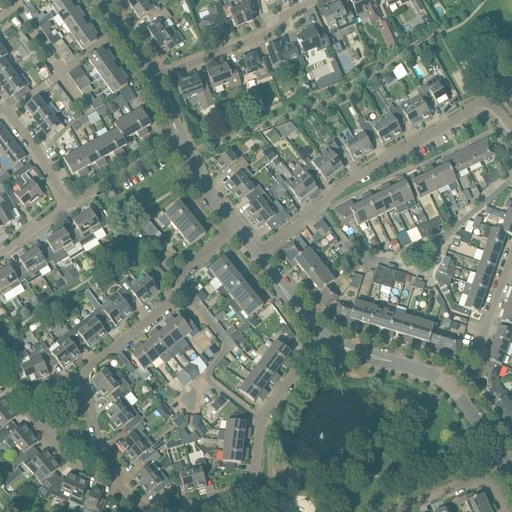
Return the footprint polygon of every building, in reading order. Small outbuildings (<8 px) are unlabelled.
[(51,7),(58,15),(72,6),(69,2),(71,0),(60,0),(56,3),(51,7)] [(125,0),(126,0),(133,10),(146,1),(147,0),(125,0)] [(231,4),(221,7),(227,22),(233,20),(236,28),(253,22),(251,16),(256,14),(250,0),(239,0),(241,2),(243,7),(234,11),(231,4)] [(350,0),(355,9),(358,16),(367,12),(371,23),(380,19),(376,8),(372,0),(350,0)] [(418,0),(412,0),(410,1),(417,14),(424,10),(418,0)] [(31,16),(36,12),(34,9),(38,6),(34,1),(25,7),(29,13),(31,16)] [(146,16),(150,20),(166,9),(161,12),(158,7),(153,10),(146,1),(133,10),(140,20),(146,16)] [(227,22),(221,7),(220,3),(207,8),(211,18),(201,22),(208,39),(224,32),(221,24),(227,22)] [(321,12),(325,21),(328,28),(336,25),(339,32),(355,25),(350,14),(345,16),(339,4),(321,12)] [(58,15),(64,24),(81,12),(77,7),(74,9),(72,6),(58,15)] [(147,29),(154,39),(172,27),(171,27),(167,30),(163,24),(172,18),(166,9),(150,20),(153,25),(147,29)] [(64,24),(70,33),(84,23),(82,20),(85,17),(81,12),(64,24)] [(386,36),(393,32),(387,18),(380,22),(386,36)] [(40,28),(46,37),(52,33),(49,30),(53,27),(49,22),(40,28)] [(76,42),(77,42),(94,30),(90,25),(87,27),(84,23),(70,33),(74,38),(71,40),(74,43),(76,42)] [(172,27),(154,39),(161,49),(167,45),(172,51),(176,48),(176,49),(178,47),(178,46),(183,43),(185,41),(178,31),(176,33),(172,27)] [(307,34),(297,38),(300,44),(304,55),(316,49),(318,53),(330,48),(330,47),(322,30),(316,33),(313,27),(305,30),(307,34)] [(17,34),(20,38),(27,33),(24,29),(17,34)] [(94,30),(77,42),(83,51),(97,41),(94,37),(97,35),(94,30)] [(54,36),(52,33),(46,37),(52,46),(61,40),(57,34),(54,36)] [(394,33),(387,36),(391,44),(387,46),(390,53),(400,47),(394,33)] [(59,55),(67,48),(61,40),(52,46),(59,55)] [(343,51),(340,42),(330,47),(330,48),(333,56),(343,51)] [(279,45),(267,49),(275,70),(277,72),(279,73),(282,72),(283,72),(285,71),(285,68),(285,66),(285,65),(286,65),(286,64),(299,59),(297,55),(294,47),(294,46),(285,49),(285,51),(282,52),(279,45)] [(22,46),(17,49),(22,59),(27,56),(22,46)] [(26,52),(28,56),(35,51),(33,47),(26,52)] [(424,51),(417,55),(421,61),(428,57),(433,54),(429,47),(424,51)] [(67,48),(59,55),(67,66),(76,60),(67,48)] [(88,60),(94,69),(111,56),(108,52),(105,54),(102,50),(88,60)] [(238,61),(241,70),(244,77),(253,74),(256,75),(258,82),(271,77),(265,58),(258,61),(256,54),(238,61)] [(0,75),(10,68),(4,59),(8,56),(7,56),(0,60),(0,75)] [(94,69),(101,77),(114,67),(112,64),(115,62),(111,56),(94,69)] [(40,57),(32,62),(35,66),(42,61),(40,57)] [(335,61),(330,63),(335,74),(340,72),(335,61)] [(419,82),(426,78),(418,63),(411,67),(419,82)] [(208,72),(211,81),(214,89),(223,86),(222,84),(229,81),(231,89),(241,85),(234,68),(229,70),(226,65),(208,72)] [(101,77),(107,86),(124,74),(120,69),(117,71),(114,67),(101,77)] [(399,67),(394,71),(398,78),(404,75),(399,67)] [(0,75),(0,84),(3,88),(17,78),(10,68),(0,75)] [(79,79),(77,76),(81,73),(77,68),(68,74),(74,83),(79,79)] [(124,74),(107,86),(113,95),(120,91),(127,86),(125,82),(128,79),(124,74)] [(16,101),(30,92),(27,86),(29,84),(23,75),(17,78),(3,88),(10,98),(13,96),(16,101)] [(89,86),(91,84),(85,76),(84,77),(83,77),(79,79),(74,83),(80,92),(89,85),(89,86)] [(214,105),(207,86),(201,88),(197,76),(178,83),(184,100),(197,95),(202,109),(214,105)] [(327,77),(317,82),(320,89),(330,85),(327,77)] [(440,78),(436,80),(439,85),(444,93),(447,91),(440,78)] [(428,90),(439,108),(449,102),(447,99),(444,93),(439,85),(436,80),(421,88),(424,92),(428,90)] [(57,98),(64,93),(57,83),(50,89),(57,98)] [(92,97),(90,93),(93,91),(89,86),(89,85),(80,92),(87,101),(92,97)] [(127,86),(120,91),(122,94),(131,90),(127,86)] [(432,117),(425,106),(430,103),(424,92),(421,88),(417,91),(419,96),(409,101),(422,123),(432,117)] [(125,99),(133,95),(131,90),(122,94),(125,99)] [(510,101),(508,98),(508,97),(504,92),(499,96),(506,104),(510,101)] [(71,102),(64,93),(57,98),(64,108),(71,102)] [(122,96),(113,101),(116,105),(118,104),(124,100),(122,96)] [(25,108),(32,118),(46,107),(38,97),(25,108)] [(103,105),(98,98),(95,100),(92,97),(87,101),(94,111),(103,105)] [(409,101),(395,109),(395,110),(397,113),(401,121),(406,118),(412,129),(422,123),(409,101)] [(71,102),(64,108),(72,118),(73,117),(76,120),(82,117),(71,102)] [(116,112),(112,104),(106,107),(108,111),(110,115),(116,112)] [(390,112),(380,118),(393,140),(403,134),(392,116),(397,113),(395,110),(395,109),(393,106),(388,109),(390,112)] [(32,118),(39,127),(53,117),(46,107),(32,118)] [(99,116),(108,111),(106,107),(96,112),(99,116)] [(231,123),(225,108),(214,112),(217,122),(219,121),(221,126),(231,123)] [(141,110),(132,115),(144,136),(149,134),(146,129),(151,126),(141,110)] [(101,120),(99,116),(96,112),(87,117),(90,121),(92,125),(101,120)] [(132,115),(123,120),(133,136),(137,134),(140,139),(144,136),(132,115)] [(53,117),(39,127),(47,137),(54,131),(57,135),(66,129),(60,122),(58,123),(53,117)] [(81,126),(90,121),(87,117),(84,119),(79,122),(81,126)] [(362,120),(368,130),(373,127),(383,146),(393,140),(380,118),(371,123),(369,120),(367,121),(365,118),(362,120)] [(114,125),(117,130),(126,147),(131,144),(128,139),(133,136),(123,120),(114,125)] [(363,133),(368,130),(362,120),(357,122),(363,133)] [(82,128),(81,126),(79,122),(74,125),(70,127),(73,133),(82,128)] [(0,140),(8,134),(0,123),(0,140)] [(285,125),(279,130),(285,138),(291,133),(285,125)] [(105,128),(96,133),(99,139),(109,156),(113,154),(116,159),(121,157),(108,135),(105,128)] [(117,130),(108,135),(121,157),(125,154),(122,149),(126,147),(117,130)] [(273,130),(266,136),(274,145),(281,139),(273,130)] [(0,140),(0,153),(3,157),(17,146),(8,134),(0,140)] [(364,134),(354,140),(364,157),(374,151),(369,142),(364,134)] [(339,136),(332,140),(338,149),(340,152),(346,148),(354,162),(364,157),(354,140),(349,143),(345,136),(341,139),(339,136)] [(99,139),(91,144),(103,166),(107,164),(104,159),(109,156),(99,139)] [(488,139),(477,144),(484,161),(496,155),(488,139)] [(344,168),(338,160),(333,153),(338,149),(332,140),(326,145),(328,148),(319,155),(336,175),(344,168)] [(91,144),(82,149),(91,166),(95,164),(98,169),(103,166),(91,144)] [(477,144),(465,150),(473,166),(484,161),(477,144)] [(17,146),(3,157),(12,169),(26,157),(17,146)] [(277,157),(270,148),(263,154),(270,162),(277,157)] [(82,149),(73,154),(85,176),(89,174),(86,169),(91,166),(82,149)] [(465,150),(454,156),(462,172),(473,166),(465,150)] [(235,162),(239,167),(246,161),(245,161),(248,158),(245,155),(242,157),(237,161),(230,152),(215,164),(222,173),(235,162)] [(85,176),(73,154),(63,159),(73,176),(77,173),(80,179),(85,176)] [(336,175),(319,155),(311,162),(308,158),(303,161),(307,166),(311,171),(315,168),(327,182),(336,175)] [(454,156),(443,161),(454,184),(457,182),(454,176),(462,172),(454,156)] [(225,185),(232,194),(247,182),(247,181),(253,176),(246,168),(249,165),(246,161),(239,167),(242,171),(233,178),(225,185)] [(432,166),(431,167),(442,189),(454,184),(443,161),(441,162),(444,167),(434,172),(432,166)] [(23,188),(35,203),(41,199),(40,198),(43,195),(32,181),(27,184),(21,177),(32,168),(29,163),(13,175),(17,180),(23,188)] [(306,174),(297,181),(309,196),(318,189),(312,181),(307,175),(311,171),(307,166),(302,169),(306,174)] [(425,176),(423,178),(431,195),(442,189),(431,167),(423,171),(425,176)] [(501,178),(497,169),(487,174),(491,183),(501,178)] [(0,182),(2,184),(11,177),(7,172),(0,177),(0,182)] [(431,195),(423,178),(416,181),(413,175),(409,178),(420,200),(431,195)] [(309,196),(297,181),(293,185),(290,181),(288,181),(285,183),(280,177),(275,180),(282,189),(285,193),(286,194),(290,190),(301,203),(309,196)] [(401,185),(395,187),(404,204),(407,211),(417,206),(414,200),(403,177),(398,180),(401,185)] [(247,196),(250,201),(263,191),(259,186),(254,190),(247,182),(232,194),(239,202),(247,196)] [(389,184),(383,187),(394,209),(404,204),(395,187),(391,189),(389,184)] [(382,194),(376,197),(384,214),(394,209),(383,187),(380,189),(382,194)] [(35,203),(23,188),(14,194),(26,209),(29,206),(30,208),(35,203)] [(480,195),(477,188),(471,191),(474,198),(480,195)] [(282,189),(277,194),(280,198),(285,193),(282,189)] [(246,211),(253,220),(273,204),(263,191),(250,201),(254,205),(246,211)] [(467,191),(462,193),(466,202),(472,199),(467,191)] [(370,193),(363,197),(374,219),(384,214),(376,197),(373,198),(370,193)] [(0,221),(3,227),(14,221),(8,210),(13,207),(7,197),(0,200),(0,221)] [(364,203),(356,207),(364,224),(374,219),(363,197),(361,197),(364,203)] [(463,208),(459,201),(455,203),(456,204),(452,206),(455,212),(463,208)] [(352,202),(343,206),(351,222),(355,220),(358,227),(364,224),(356,207),(355,207),(352,202)] [(511,203),(507,202),(505,208),(509,209),(507,215),(500,213),(498,219),(505,221),(511,223),(511,203)] [(165,215),(171,223),(191,207),(187,203),(183,207),(179,203),(165,215)] [(273,204),(253,220),(260,229),(266,224),(272,232),(284,222),(281,219),(287,215),(283,210),(280,213),(273,204)] [(351,222),(343,206),(333,211),(341,227),(351,222)] [(171,223),(178,231),(192,219),(189,215),(194,211),(191,207),(171,223)] [(493,210),(491,215),(498,218),(500,212),(493,210)] [(91,211),(82,217),(93,235),(102,230),(109,225),(101,211),(94,216),(91,211)] [(448,211),(439,215),(443,224),(452,220),(448,211)] [(439,215),(434,218),(439,227),(443,224),(439,215)] [(77,228),(72,231),(79,243),(82,248),(96,240),(93,235),(82,217),(73,222),(77,228)] [(178,231),(184,239),(203,223),(200,219),(195,223),(192,219),(178,231)] [(331,231),(322,220),(313,228),(316,232),(321,229),(326,235),(331,231)] [(511,223),(505,221),(501,232),(506,234),(511,236),(511,223)] [(150,222),(142,229),(147,234),(155,227),(150,222)] [(203,223),(184,239),(190,247),(205,235),(202,231),(207,227),(203,223)] [(502,246),(506,234),(501,232),(492,229),(486,227),(482,238),(488,240),(488,241),(502,246)] [(417,229),(408,234),(412,244),(422,239),(417,229)] [(64,230),(55,235),(66,253),(76,248),(75,246),(79,243),(72,231),(67,235),(64,230)] [(467,246),(471,235),(460,230),(457,236),(455,235),(453,240),(459,242),(467,246)] [(406,231),(397,235),(399,239),(403,248),(412,244),(408,234),(406,231)] [(163,242),(160,238),(163,236),(159,232),(150,239),(157,247),(163,242)] [(50,247),(45,250),(52,262),(55,266),(69,258),(66,253),(55,235),(46,241),(50,247)] [(294,241),(280,252),(287,262),(289,264),(303,253),(301,250),(300,249),(294,241)] [(394,241),(390,243),(394,253),(399,251),(394,241)] [(488,241),(484,252),(498,257),(502,246),(488,241)] [(116,244),(110,248),(115,254),(121,251),(116,244)] [(37,249),(28,254),(39,272),(49,266),(48,264),(52,262),(45,250),(40,253),(37,249)] [(171,249),(164,255),(170,263),(176,259),(173,255),(175,253),(171,249)] [(303,253),(289,264),(293,269),(298,265),(300,267),(301,269),(316,257),(314,255),(309,249),(303,253)] [(484,252),(480,263),(494,268),(498,257),(484,252)] [(23,266),(18,269),(25,281),(28,286),(42,277),(39,272),(28,254),(19,259),(23,266)] [(304,273),(299,277),(302,280),(322,265),(316,257),(301,269),(304,273)] [(209,270),(216,278),(235,263),(232,259),(228,262),(224,258),(209,270)] [(216,278),(222,286),(237,274),(234,271),(239,267),(235,263),(216,278)] [(451,278),(455,267),(453,266),(449,265),(443,263),(441,268),(439,267),(437,273),(451,278)] [(480,263),(476,275),(490,280),(494,268),(480,263)] [(322,265),(302,280),(306,284),(310,281),(314,285),(328,273),(322,265)] [(124,266),(119,270),(123,275),(128,271),(124,266)] [(377,266),(372,283),(382,286),(384,279),(387,269),(377,266)] [(10,267),(1,273),(12,291),(21,285),(20,284),(21,283),(25,281),(18,269),(13,272),(10,267)] [(148,277),(139,284),(151,299),(160,292),(153,284),(158,281),(148,269),(144,272),(148,277)] [(387,269),(384,279),(394,282),(397,272),(387,269)] [(76,270),(63,278),(67,285),(80,276),(76,270)] [(403,285),(406,275),(397,272),(394,282),(403,285)] [(12,291),(1,273),(0,273),(0,295),(2,294),(3,296),(4,295),(12,291)] [(317,289),(312,292),(315,296),(329,285),(335,281),(329,274),(328,273),(314,285),(315,286),(317,289)] [(447,289),(451,278),(437,273),(436,273),(434,279),(435,279),(439,285),(441,289),(446,287),(447,289)] [(222,286),(229,294),(248,279),(245,275),(240,278),(237,274),(222,286)] [(476,275),(472,285),(472,286),(486,291),(490,280),(476,275)] [(63,278),(55,284),(59,290),(67,285),(63,278)] [(105,294),(117,285),(112,279),(100,288),(105,294)] [(151,299),(139,284),(134,288),(127,279),(119,286),(122,290),(132,302),(136,299),(142,306),(151,299)] [(229,294),(235,302),(250,290),(247,286),(251,283),(248,279),(229,294)] [(468,297),(482,302),(486,291),(472,286),(472,285),(466,283),(462,295),(468,297)] [(329,285),(315,296),(318,299),(325,309),(339,298),(333,290),(331,288),(329,285)] [(450,295),(447,289),(446,287),(441,289),(445,298),(450,295)] [(49,289),(42,293),(46,299),(52,295),(49,289)] [(127,306),(132,302),(122,290),(118,293),(109,300),(110,301),(113,305),(125,320),(133,313),(127,306)] [(235,302),(231,306),(237,314),(242,310),(261,295),(258,291),(253,294),(250,290),(235,302)] [(88,291),(83,295),(88,300),(92,297),(88,291)] [(261,295),(242,310),(248,318),(255,313),(263,306),(260,302),(264,299),(261,295)] [(454,305),(452,311),(460,314),(468,317),(471,311),(478,314),(482,302),(468,297),(462,295),(458,306),(454,305)] [(39,304),(35,298),(29,302),(33,308),(39,304)] [(125,320),(113,305),(110,301),(101,308),(100,307),(96,311),(106,323),(110,320),(116,327),(125,320)] [(353,308),(348,325),(353,327),(355,321),(358,322),(360,323),(366,304),(363,304),(355,301),(353,308)] [(338,304),(333,321),(345,324),(347,325),(348,325),(353,308),(350,307),(348,307),(338,304)] [(366,304),(360,323),(365,324),(363,330),(367,331),(368,331),(375,307),(374,307),(366,304)] [(22,307),(16,311),(19,316),(25,312),(22,307)] [(375,307),(368,331),(373,333),(375,327),(380,329),(385,310),(375,307)] [(56,309),(53,311),(56,314),(59,317),(62,314),(58,311),(56,309)] [(511,311),(505,309),(501,322),(511,326),(511,311)] [(385,310),(380,329),(384,330),(383,336),(388,337),(395,313),(385,310)] [(96,311),(83,321),(99,341),(107,334),(101,327),(106,323),(96,311)] [(223,312),(214,318),(217,322),(225,315),(223,312)] [(395,313),(388,337),(389,338),(393,339),(394,333),(399,334),(405,316),(397,314),(395,313)] [(405,316),(399,334),(402,335),(404,336),(402,342),(407,343),(414,319),(408,317),(405,316)] [(200,333),(191,322),(186,326),(180,318),(176,321),(172,317),(168,320),(184,339),(189,335),(192,339),(200,333)] [(259,322),(255,317),(250,321),(254,326),(259,322)] [(51,324),(47,319),(41,323),(45,328),(51,324)] [(414,319),(407,343),(412,345),(414,339),(419,340),(424,322),(419,320),(414,319)] [(168,328),(164,331),(180,351),(188,344),(184,339),(168,320),(164,323),(168,328)] [(83,321),(69,332),(79,344),(83,341),(90,348),(99,341),(83,321)] [(424,322),(419,340),(424,342),(422,347),(423,348),(427,349),(432,332),(434,325),(430,324),(424,322)] [(233,326),(226,332),(229,336),(236,330),(233,326)] [(243,326),(229,337),(233,342),(242,335),(240,334),(246,329),(243,326)] [(511,331),(499,327),(495,340),(509,345),(511,334),(511,331)] [(156,329),(152,333),(168,352),(173,358),(180,351),(164,331),(160,334),(156,329)] [(75,347),(79,344),(69,332),(65,335),(56,342),(60,347),(72,362),(81,355),(75,347)] [(432,332),(427,349),(434,351),(442,354),(447,336),(440,334),(432,332)] [(152,341),(148,344),(160,358),(164,364),(173,358),(168,352),(152,333),(148,336),(152,341)] [(242,335),(233,342),(237,347),(237,346),(241,343),(245,349),(250,345),(242,335)] [(447,336),(442,354),(446,355),(457,358),(458,353),(462,341),(452,338),(451,338),(447,336)] [(495,340),(490,352),(504,357),(509,345),(495,340)] [(276,341),(270,350),(290,365),(293,361),(288,357),(291,353),(276,341)] [(140,342),(136,346),(152,365),(160,358),(148,344),(144,347),(140,342)] [(40,347),(42,350),(52,366),(57,362),(63,369),(72,362),(60,347),(52,354),(44,344),(40,347)] [(152,365),(136,346),(132,349),(136,353),(132,357),(140,367),(135,371),(144,382),(152,375),(146,369),(152,365)] [(213,346),(205,353),(209,359),(216,354),(218,352),(213,346)] [(49,375),(45,367),(51,364),(52,366),(42,350),(38,352),(28,357),(39,380),(49,375)] [(270,350),(263,358),(279,369),(282,365),(286,369),(290,365),(270,350)] [(490,352),(486,365),(501,371),(502,366),(501,366),(504,357),(490,352)] [(39,380),(28,357),(22,360),(21,357),(11,361),(19,378),(24,376),(29,385),(39,380)] [(263,358),(258,366),(257,366),(277,381),(280,377),(276,374),(279,369),(263,358)] [(251,374),(266,386),(269,382),(274,385),(277,381),(257,366),(258,366),(251,361),(245,369),(251,374)] [(190,363),(182,370),(186,374),(187,376),(192,381),(200,375),(190,363)] [(501,371),(486,365),(481,378),(487,380),(487,384),(499,382),(498,378),(501,371)] [(90,382),(98,391),(112,379),(105,370),(90,382)] [(187,376),(186,374),(185,373),(177,380),(179,383),(180,384),(184,388),(192,382),(192,381),(187,376)] [(251,374),(245,383),(265,398),(268,393),(263,390),(266,386),(251,374)] [(112,394),(116,398),(129,386),(123,378),(116,384),(112,379),(98,391),(105,400),(112,394)] [(499,382),(487,384),(488,388),(483,391),(493,405),(506,396),(511,391),(506,383),(500,387),(499,386),(499,382)] [(265,398),(245,383),(239,391),(254,402),(257,398),(262,402),(265,398)] [(132,406),(125,398),(131,393),(128,388),(130,387),(129,386),(116,398),(115,398),(119,402),(112,408),(105,414),(112,423),(132,406)] [(171,389),(165,393),(170,398),(175,394),(171,389)] [(152,391),(147,395),(151,401),(157,396),(152,391)] [(507,397),(506,396),(493,405),(500,415),(511,407),(505,398),(507,397)] [(219,398),(215,402),(221,407),(224,404),(219,398)] [(0,415),(10,408),(3,399),(0,401),(0,415)] [(133,427),(142,420),(146,416),(145,415),(141,418),(132,406),(112,423),(109,425),(115,431),(117,430),(119,432),(130,423),(133,427)] [(511,422),(511,406),(511,407),(500,415),(507,426),(511,422)] [(0,437),(13,427),(10,423),(17,416),(10,408),(0,415),(0,437)] [(176,420),(183,414),(183,413),(181,411),(173,417),(176,420)] [(147,437),(142,432),(145,429),(143,426),(145,424),(142,420),(133,427),(130,430),(133,434),(126,440),(119,446),(126,454),(147,437)] [(227,421),(226,431),(250,434),(251,429),(245,429),(246,423),(227,421)] [(13,427),(0,437),(0,445),(7,454),(12,450),(17,446),(31,433),(24,425),(17,431),(13,427)] [(219,431),(218,441),(224,442),(243,444),(244,439),(250,439),(250,434),(226,431),(219,431)] [(194,432),(189,436),(195,443),(200,439),(194,432)] [(23,463),(33,454),(30,450),(39,442),(31,433),(17,446),(21,450),(16,454),(17,455),(13,459),(15,461),(13,462),(17,467),(23,463)] [(156,451),(164,445),(163,443),(160,440),(153,445),(147,437),(126,454),(133,463),(144,454),(147,458),(156,451)] [(224,442),(223,452),(248,455),(249,450),(243,449),(243,444),(224,442)] [(23,463),(34,475),(53,459),(46,451),(37,458),(33,454),(23,463)] [(146,467),(133,478),(140,486),(160,470),(154,463),(161,457),(156,451),(147,458),(142,463),(146,467)] [(248,455),(223,452),(222,462),(219,461),(218,468),(234,470),(235,464),(241,464),(241,459),(247,460),(248,455)] [(44,481),(60,468),(53,459),(34,475),(42,486),(36,491),(43,499),(45,496),(47,493),(51,489),(44,481)] [(190,466),(189,466),(196,490),(207,487),(204,478),(209,476),(204,460),(195,462),(197,470),(191,472),(190,466)] [(196,490),(189,466),(183,468),(182,462),(171,466),(174,475),(179,473),(185,493),(196,490)] [(8,485),(22,474),(18,468),(4,480),(8,485)] [(160,470),(140,486),(147,495),(153,490),(157,495),(170,484),(168,481),(168,479),(166,478),(160,470)] [(47,493),(68,502),(68,501),(78,479),(68,474),(61,490),(53,486),(51,489),(47,493)] [(89,483),(78,479),(68,501),(84,508),(89,496),(84,494),(89,483)] [(89,496),(84,508),(83,510),(88,511),(102,511),(106,504),(99,501),(104,492),(93,487),(89,496)] [(178,491),(173,493),(174,495),(169,496),(170,502),(180,500),(178,491)] [(466,502),(470,511),(473,511),(488,505),(483,495),(472,499),(470,494),(458,500),(460,505),(466,502)]
